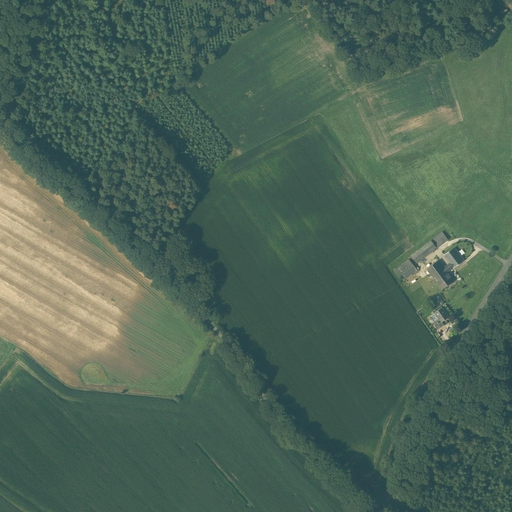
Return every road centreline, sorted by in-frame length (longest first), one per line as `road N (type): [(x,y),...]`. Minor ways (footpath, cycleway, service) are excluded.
road 1 (residential): [(373,511),(306,446),(178,284),(0,118)]
road 2 (tertiary): [(511,259),(414,415),(383,511)]
